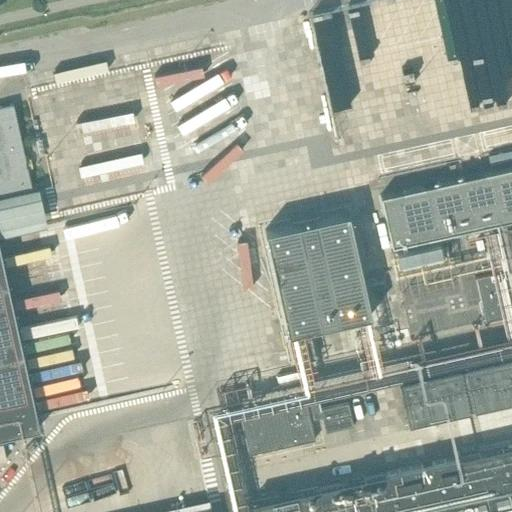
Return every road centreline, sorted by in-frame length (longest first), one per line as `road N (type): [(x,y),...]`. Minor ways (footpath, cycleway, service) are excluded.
road 1 (unknown): [(289,179),(511,131)]
road 2 (unknown): [(163,193),(127,38)]
